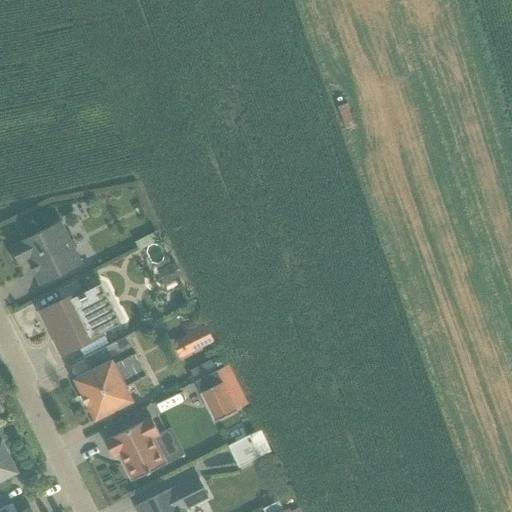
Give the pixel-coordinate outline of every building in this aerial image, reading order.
[(346,104),(337,107),(345,130),(354,126),(346,104)] [(62,224),(10,248),(12,251),(10,256),(13,262),(17,263),(19,266),(28,262),(40,286),(82,265),(74,247),(77,246),(73,239),(70,240),(62,224)] [(165,286),(179,279),(171,264),(157,271),(165,286)] [(82,292),(39,314),(61,356),(104,334),(103,332),(120,324),(100,285),(83,293),(82,292)] [(179,359),(213,342),(204,323),(185,333),(186,336),(172,344),(179,359)] [(95,420),(133,401),(126,387),(147,376),(127,336),(84,358),(85,360),(91,372),(76,380),(83,395),(81,395),(86,406),(88,405),(95,420)] [(69,368),(76,380),(91,372),(85,360),(69,368)] [(195,382),(216,372),(211,361),(189,371),(195,382)] [(200,394),(213,422),(236,411),(236,410),(247,404),(229,366),(216,372),(195,382),(200,394)] [(151,419),(104,442),(112,459),(119,456),(132,482),(184,455),(171,428),(159,434),(151,419)] [(238,468),(271,452),(260,431),(228,447),(238,468)] [(0,481),(16,473),(1,442),(0,442),(0,481)] [(196,477),(136,506),(139,511),(186,511),(208,500),(196,477)] [(300,511),(298,508),(291,511),(289,511),(288,509),(283,511),(279,501),(262,510),(263,511),(300,511)]
